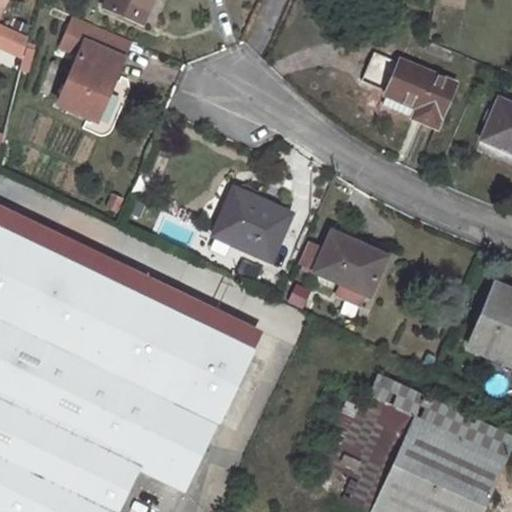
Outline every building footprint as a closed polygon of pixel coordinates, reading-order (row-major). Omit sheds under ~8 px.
[(104,0),(101,9),(141,27),(153,0),(104,0)] [(57,105),(94,122),(122,59),(121,59),(129,43),(73,19),(61,49),(79,57),(57,105)] [(380,105),(413,120),(417,110),(423,112),(419,122),(434,129),(453,86),(398,63),(397,65),(373,55),(360,82),(385,93),(380,105)] [(480,140),(511,154),(511,106),(497,99),(480,140)] [(417,110),(413,120),(419,122),(423,112),(417,110)] [(212,236),(270,262),(288,220),(270,213),(272,207),(233,189),(212,236)] [(0,228),(253,350),(261,332),(0,207),(0,228)] [(253,350),(0,228),(0,511),(118,511),(138,470),(183,493),(215,425),(218,426),(253,350)] [(386,258),(331,232),(324,248),(313,271),(313,273),(341,286),(336,297),(357,306),(362,296),(368,298),(386,258)] [(313,271),(324,248),(306,240),(296,263),(313,271)] [(511,291),(495,285),(467,349),(504,366),(511,348),(511,291)] [(253,350),(218,426),(236,435),(271,358),(253,350)] [(411,417),(505,459),(511,442),(511,435),(376,374),(366,396),(411,417)] [(366,511),(367,511),(411,417),(366,396),(350,389),(307,485),(366,511)] [(481,511),(505,459),(411,417),(367,511),(481,511)]
